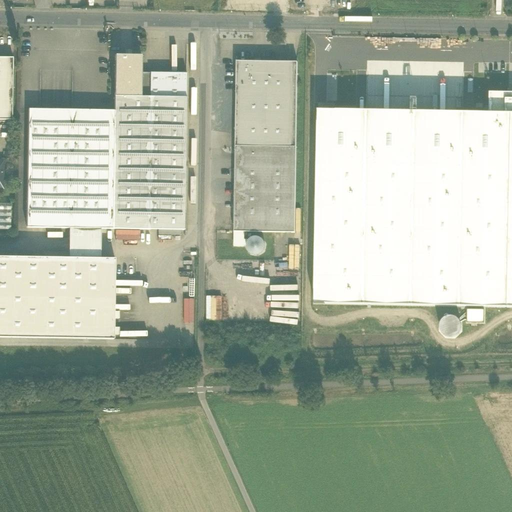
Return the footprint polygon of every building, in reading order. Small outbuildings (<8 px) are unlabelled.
[(115,56),(114,97),(140,98),(141,73),(141,56),(115,56)] [(0,120),(12,120),(12,58),(0,58),(0,120)] [(236,62),(236,86),(285,87),(285,73),(285,62),(261,62),(261,59),(255,59),(255,62),(236,62)] [(297,62),(285,62),(285,73),(297,73),(297,62)] [(150,73),(141,73),(140,98),(114,97),(114,111),(112,230),(184,231),(186,73),(150,73)] [(297,73),(285,73),(285,87),(236,86),(235,147),(296,148),(297,73)] [(489,113),(511,113),(511,92),(489,92),(489,113)] [(100,229),(112,230),(114,111),(28,110),(26,228),(69,229),(100,229)] [(511,113),(489,113),(317,110),(314,304),(511,307),(511,113)] [(235,169),(234,232),(244,232),(295,233),(296,148),(235,147),(235,155),(248,157),(271,157),(271,167),(247,167),(235,169)] [(235,155),(235,169),(247,167),(271,167),(271,157),(248,157),(235,155)] [(0,230),(10,230),(10,204),(0,203),(0,230)] [(69,229),(68,258),(100,259),(100,229),(69,229)] [(244,246),(246,246),(248,242),(249,240),(244,240),(244,232),(234,232),(234,247),(244,247),(244,246)] [(253,237),(249,240),(248,242),(246,246),(247,250),(250,253),(253,255),(258,255),(262,254),(264,250),(265,246),(264,242),(261,239),(257,237),(253,237)] [(68,258),(0,257),(0,338),(113,340),(114,259),(100,259),(68,258)] [(194,322),(194,298),(185,298),(185,322),(194,322)] [(467,323),(484,323),(484,310),(467,310),(467,323)] [(460,331),(461,327),(460,323),(458,319),(454,317),(450,316),(446,317),(443,319),(440,323),(440,327),(441,331),(443,334),(446,337),(450,338),(454,337),(458,334),(460,331)]
